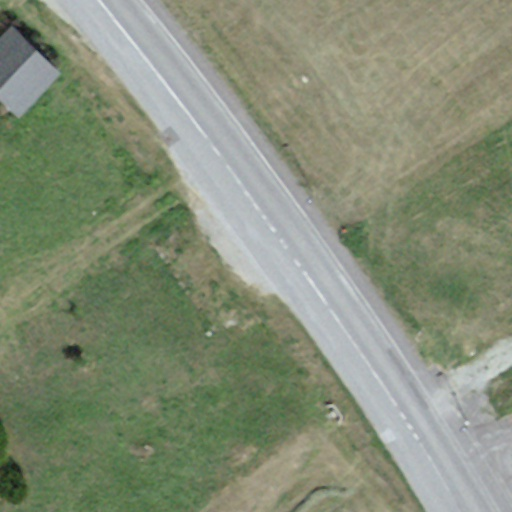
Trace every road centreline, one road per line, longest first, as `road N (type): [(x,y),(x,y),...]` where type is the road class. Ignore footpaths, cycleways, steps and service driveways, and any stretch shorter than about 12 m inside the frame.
road 1 (secondary): [(97,0),(304,269),(461,511)]
road 2 (track): [(409,424),(486,371),(511,364)]
